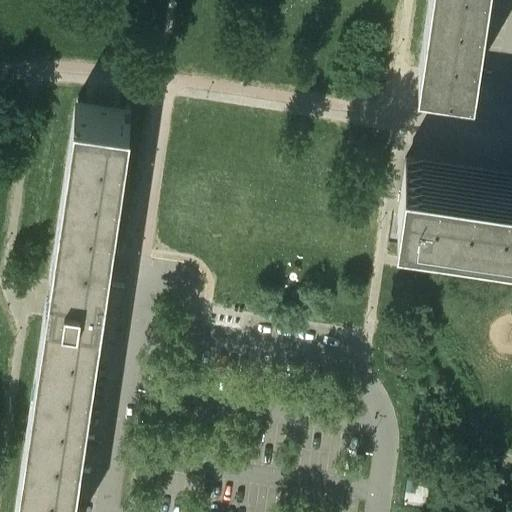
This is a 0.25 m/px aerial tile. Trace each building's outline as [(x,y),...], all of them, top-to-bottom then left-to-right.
[(433,0),(423,69),(467,76),(473,77),(484,0),(433,0)] [(422,77),(419,98),(428,99),(431,78),(422,77)] [(48,317),(18,511),(69,511),(92,367),(96,337),(98,324),(101,303),(111,304),(114,284),(114,282),(104,281),(109,249),(130,109),(124,108),(80,102),(53,282),(48,317)] [(404,157),(398,201),(404,202),(511,217),(511,167),(406,151),(405,151),(404,157)] [(406,478),(404,489),(414,491),(416,479),(406,478)]
